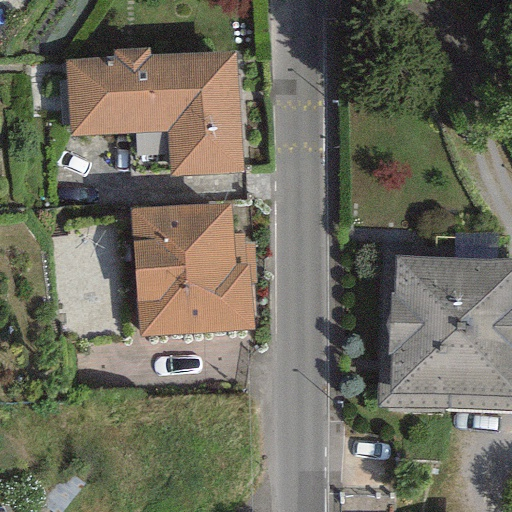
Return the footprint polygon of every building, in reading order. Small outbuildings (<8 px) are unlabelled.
[(0,0),(0,39),(33,38),(30,0),(0,0)] [(91,97),(94,179),(181,176),(182,214),(261,211),(256,91),(91,97)] [(161,248),(168,404),(268,399),(260,244),(161,248)] [(511,295),(416,296),(417,452),(511,451),(511,295)] [(0,473),(22,461),(0,423),(0,473)]
